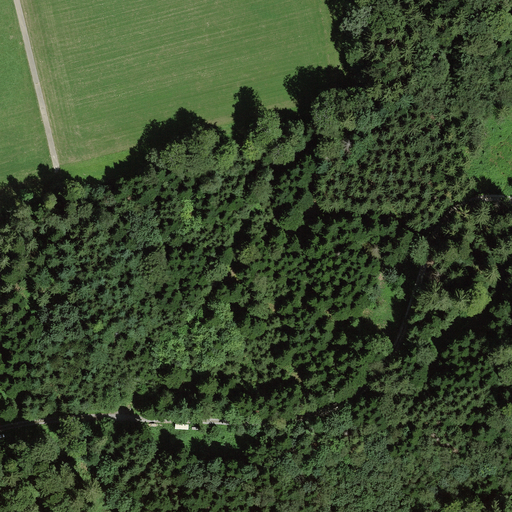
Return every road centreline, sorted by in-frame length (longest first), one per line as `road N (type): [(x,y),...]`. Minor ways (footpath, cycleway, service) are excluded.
road 1 (track): [(0,426),(81,418),(272,421),(345,403),(394,351),(446,212),(474,196),(511,199)]
road 2 (track): [(227,269),(270,185),(344,95),(368,0)]
road 3 (track): [(57,174),(15,0)]
